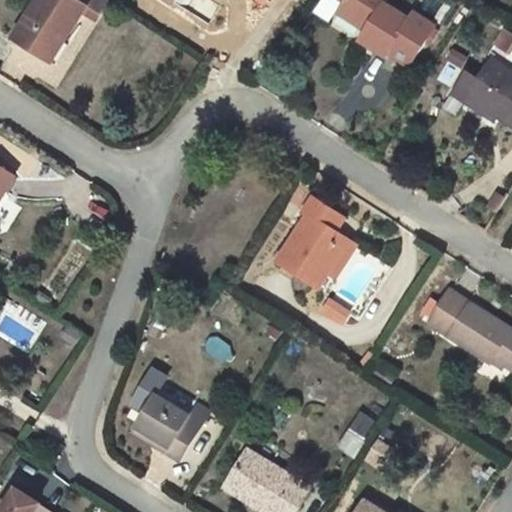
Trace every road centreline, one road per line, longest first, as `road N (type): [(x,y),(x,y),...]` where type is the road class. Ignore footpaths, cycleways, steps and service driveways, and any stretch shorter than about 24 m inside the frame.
road 1 (residential): [(156,197),(213,106),(253,105),(511,271)]
road 2 (residential): [(78,431),(156,197)]
road 3 (residential): [(0,100),(156,197)]
